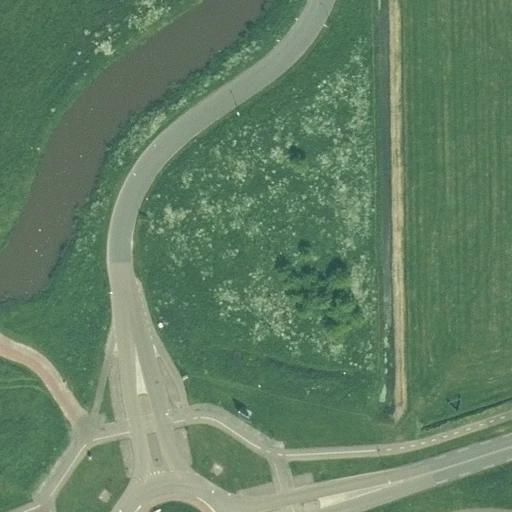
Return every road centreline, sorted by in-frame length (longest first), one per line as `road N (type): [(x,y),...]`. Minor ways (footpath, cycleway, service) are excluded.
road 1 (unclassified): [(321,0),(294,43),(175,133),(130,190),(119,245),(135,358)]
road 2 (secondary): [(365,491),(511,440)]
road 3 (secondary): [(365,491),(329,488),(224,511)]
road 4 (unclassified): [(135,358),(130,393),(148,489)]
road 5 (unclassified): [(177,482),(153,391),(135,358)]
